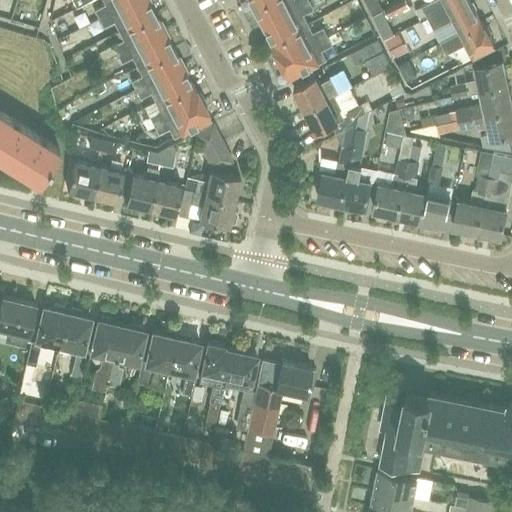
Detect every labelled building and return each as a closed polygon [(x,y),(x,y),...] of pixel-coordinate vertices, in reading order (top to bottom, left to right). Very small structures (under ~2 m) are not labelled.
[(102,0),(105,5),(94,11),(98,18),(132,0),(102,0)] [(112,19),(118,30),(154,11),(148,0),(132,0),(98,18),(101,25),(112,19)] [(264,0),(254,6),(263,24),(308,0),(264,0)] [(311,0),(308,0),(263,24),(272,41),(271,42),(300,27),(308,23),(303,12),(314,6),(311,0)] [(364,0),(373,17),(382,12),(376,0),(364,0)] [(427,18),(448,7),(461,0),(433,0),(422,7),(427,18)] [(433,29),(454,18),(461,31),(440,42),(482,21),(482,20),(481,20),(470,0),(461,0),(448,7),(427,18),(433,29)] [(383,10),(386,16),(405,7),(402,1),(383,10)] [(116,53),(163,29),(154,11),(118,30),(123,41),(113,46),(116,53)] [(384,39),(394,35),(387,22),(382,12),(373,17),(378,27),(384,39)] [(495,45),(482,21),(440,42),(446,53),(467,43),(474,56),(495,45)] [(300,27),(271,42),(280,60),(329,35),(325,27),(314,33),(308,23),(300,27)] [(163,29),(116,53),(120,61),(131,55),(136,66),(172,47),(163,29)] [(329,35),(280,60),(289,78),(327,59),(321,47),(332,41),(329,35)] [(367,58),(374,73),(390,65),(383,50),(378,39),(349,53),(355,64),(367,58)] [(134,89),(181,65),(172,47),(136,66),(141,76),(131,82),(134,89)] [(469,91),(507,82),(502,59),(476,65),(478,77),(466,80),(466,82),(451,85),(453,95),(469,92),(469,91)] [(154,102),(193,82),(192,81),(190,82),(181,65),(134,89),(138,96),(149,91),(154,102)] [(294,86),(305,109),(329,97),(329,96),(338,91),(331,77),(320,83),(316,75),(294,86)] [(403,101),(414,98),(409,81),(398,85),(403,101)] [(160,112),(149,117),(153,125),(202,100),(193,82),(154,102),(160,112)] [(455,108),(457,118),(511,105),(511,104),(507,82),(469,91),(469,92),(481,89),(484,102),(455,108)] [(329,97),(305,109),(316,132),(332,124),(336,132),(345,128),(355,123),(356,117),(365,112),(361,104),(359,105),(350,86),(339,92),(338,91),(329,96),(329,97)] [(171,138),(211,118),(202,100),(153,125),(156,132),(166,127),(171,138)] [(511,105),(457,118),(460,130),(475,127),(476,130),(490,128),(491,133),(480,135),(482,145),(511,150),(508,133),(511,132),(511,105)] [(386,129),(405,133),(398,107),(392,109),(390,109),(386,129)] [(0,111),(0,155),(38,179),(58,147),(0,111)] [(436,114),(420,118),(422,126),(438,123),(436,114)] [(221,167),(233,161),(212,122),(193,133),(210,164),(221,167)] [(317,197),(342,202),(357,128),(354,127),(355,123),(345,128),(344,130),(336,134),(342,143),(338,160),(335,160),(333,173),(323,171),(317,197)] [(357,128),(342,202),(366,207),(371,181),(362,179),(365,166),(360,165),(367,130),(357,128)] [(400,146),(403,134),(388,131),(385,143),(400,146)] [(373,208),(398,214),(409,159),(408,159),(413,136),(403,134),(398,158),(397,157),(391,185),(378,182),(373,208)] [(88,147),(101,150),(104,140),(90,137),(88,147)] [(114,153),(118,143),(104,140),(101,150),(114,153)] [(175,151),(172,144),(157,151),(161,152),(159,164),(172,167),(174,157),(173,157),(175,151)] [(145,161),(159,164),(161,152),(157,151),(155,152),(148,151),(145,161)] [(511,155),(494,152),(489,176),(478,230),(501,235),(507,209),(506,209),(509,196),(495,193),(499,171),(511,173),(511,155)] [(66,188),(91,194),(98,165),(73,159),(66,188)] [(409,159),(398,214),(422,219),(427,193),(413,190),(415,180),(419,162),(409,159)] [(442,167),(433,165),(431,164),(427,181),(439,184),(442,167)] [(98,165),(91,194),(116,200),(123,170),(98,165)] [(149,207),(155,178),(157,169),(145,167),(143,175),(131,172),(124,201),(149,207)] [(183,188),(204,192),(234,199),(239,175),(209,168),(207,179),(196,177),(195,178),(186,176),(183,188)] [(452,225),(478,230),(489,176),(477,174),(474,189),(473,189),(470,202),(458,199),(452,225)] [(180,184),(155,178),(149,207),(173,213),(180,184)] [(204,192),(183,188),(177,214),(188,216),(198,218),(231,225),(236,223),(238,214),(235,211),(231,210),(234,199),(204,192)] [(451,198),(427,193),(422,219),(431,221),(430,224),(432,226),(440,228),(443,226),(443,223),(445,224),(451,198)] [(25,345),(35,303),(2,295),(0,302),(0,325),(8,327),(5,340),(25,345)] [(48,343),(59,345),(67,307),(54,304),(53,307),(43,305),(34,343),(47,346),(48,343)] [(71,348),(70,351),(82,353),(90,316),(80,314),(81,310),(67,307),(59,345),(71,348)] [(107,384),(108,384),(122,320),(101,316),(100,319),(97,318),(89,352),(103,355),(100,366),(95,370),(91,388),(105,391),(107,384)] [(118,366),(119,359),(138,363),(141,353),(139,353),(144,329),(141,328),(142,325),(122,320),(108,384),(118,386),(123,367),(118,366)] [(168,369),(177,332),(163,329),(162,333),(152,331),(147,353),(145,352),(142,363),(150,365),(168,369)] [(190,335),(177,332),(168,369),(193,375),(199,353),(196,353),(199,341),(189,339),(190,335)] [(222,343),(208,340),(199,381),(213,384),(204,425),(214,427),(222,384),(225,373),(230,348),(222,346),(222,343)] [(230,348),(225,373),(222,384),(250,390),(253,378),(251,378),(256,354),(244,351),(242,349),(235,347),(233,349),(230,348)] [(38,353),(38,351),(29,348),(28,353),(25,363),(26,363),(35,366),(38,353)] [(241,449),(241,450),(254,452),(265,455),(266,455),(281,389),(304,394),(310,366),(281,359),(277,373),(272,372),(269,384),(257,381),(255,388),(252,401),(249,414),(241,449)] [(83,363),(73,360),(70,374),(81,376),(83,363)] [(139,369),(136,382),(137,383),(146,385),(149,372),(139,369)] [(181,392),(191,395),(194,382),(184,380),(181,392)] [(511,403),(509,403),(508,405),(507,409),(429,393),(429,397),(407,393),(405,400),(388,397),(382,428),(386,429),(380,463),(419,471),(422,454),(424,454),(424,453),(421,453),(425,437),(511,453),(511,403)] [(238,411),(249,414),(252,401),(240,398),(238,411)] [(32,403),(18,400),(13,421),(27,424),(32,403)] [(27,424),(40,427),(45,406),(32,403),(27,424)] [(59,409),(45,406),(40,427),(54,430),(59,409)] [(54,430),(67,433),(72,412),(59,409),(54,430)] [(86,415),(72,412),(67,433),(81,437),(86,415)] [(81,437),(95,440),(100,418),(86,415),(81,437)] [(100,418),(95,440),(109,443),(114,421),(100,418)] [(127,424),(114,421),(109,443),(123,446),(127,424)] [(141,427),(127,424),(123,446),(136,449),(141,427)] [(154,430),(141,427),(136,449),(150,452),(154,430)] [(168,433),(154,430),(150,452),(163,455),(168,433)] [(163,455),(177,458),(182,436),(168,433),(163,455)] [(182,436),(177,458),(189,460),(194,439),(182,436)] [(206,442),(194,439),(189,460),(201,463),(206,442)] [(206,442),(201,463),(213,466),(218,444),(206,442)] [(230,447),(218,444),(213,466),(225,468),(230,447)] [(241,449),(230,447),(225,468),(237,471),(241,450),(241,449)] [(241,450),(237,471),(249,474),(254,452),(241,450)] [(249,474),(261,476),(265,455),(254,452),(249,474)] [(268,455),(266,455),(265,455),(261,476),(273,479),(277,457),(268,455)] [(273,479),(284,482),(289,460),(277,457),(273,479)] [(314,466),(289,460),(284,482),(309,487),(314,466)] [(379,469),(375,489),(413,496),(417,476),(379,469)] [(409,511),(413,496),(375,489),(371,507),(393,511),(409,511)] [(469,495),(468,497),(457,495),(455,504),(466,506),(491,511),(492,511),(495,500),(469,495)] [(0,511),(16,511),(18,506),(7,503),(7,500),(0,498),(0,511)]
